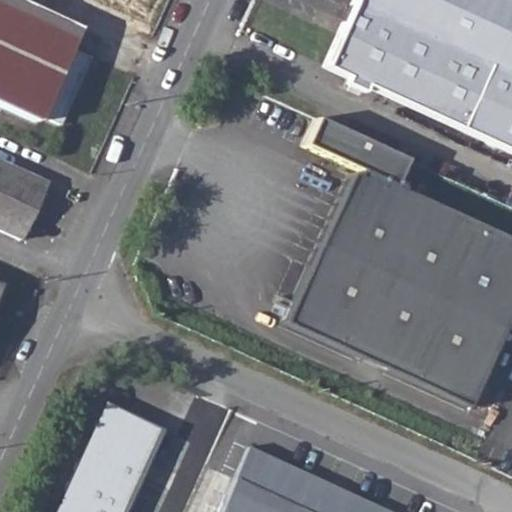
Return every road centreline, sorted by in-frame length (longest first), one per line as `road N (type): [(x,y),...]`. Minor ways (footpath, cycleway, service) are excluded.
road 1 (residential): [(511,503),(74,305)]
road 2 (residential): [(74,305),(211,0)]
road 3 (residential): [(0,468),(74,305)]
